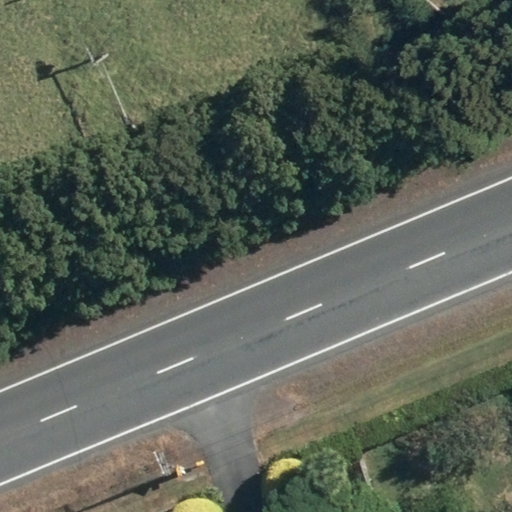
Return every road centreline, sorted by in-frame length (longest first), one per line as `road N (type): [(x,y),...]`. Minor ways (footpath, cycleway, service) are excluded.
road 1 (tertiary): [(511,225),(0,439)]
road 2 (unknown): [(151,375),(209,511)]
